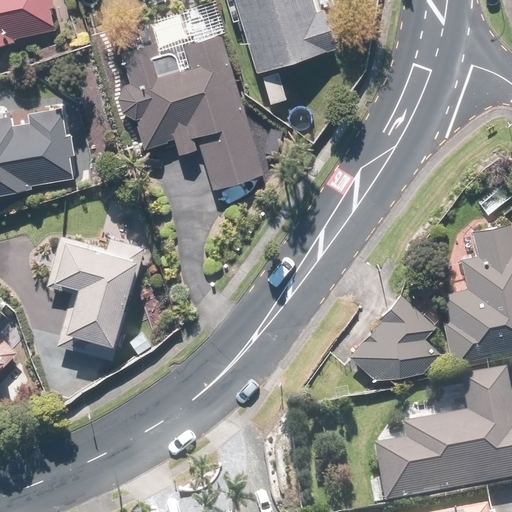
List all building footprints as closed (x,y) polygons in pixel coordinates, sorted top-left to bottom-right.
[(0,0),(0,44),(13,41),(12,38),(53,29),(48,8),(54,6),(52,0),(0,0)] [(323,9),(315,11),(311,0),(233,0),(243,32),(242,32),(254,71),(335,48),(323,9)] [(262,174),(220,34),(181,45),(188,68),(180,70),(173,47),(159,51),(156,41),(120,52),(129,83),(124,85),(116,98),(121,112),(134,119),(143,148),(172,139),(177,154),(195,148),(192,137),(195,136),(211,189),(262,174)] [(65,134),(60,107),(27,112),(29,122),(11,125),(9,111),(0,112),(0,193),(31,188),(31,185),(72,178),(68,156),(73,155),(70,134),(65,134)] [(511,354),(511,234),(509,223),(471,231),(476,255),(460,259),(466,288),(441,293),(446,319),(441,320),(451,368),(511,354)] [(105,246),(58,234),(44,286),(69,292),(55,345),(112,360),(126,311),(121,309),(125,294),(130,295),(143,246),(108,237),(105,246)] [(434,324),(399,293),(377,317),(380,319),(347,355),(373,379),(421,372),(439,352),(423,337),(434,324)] [(0,367),(16,351),(0,336),(0,367)] [(374,449),(384,505),(511,482),(511,407),(506,373),(459,381),(465,416),(402,427),(405,443),(374,449)]
